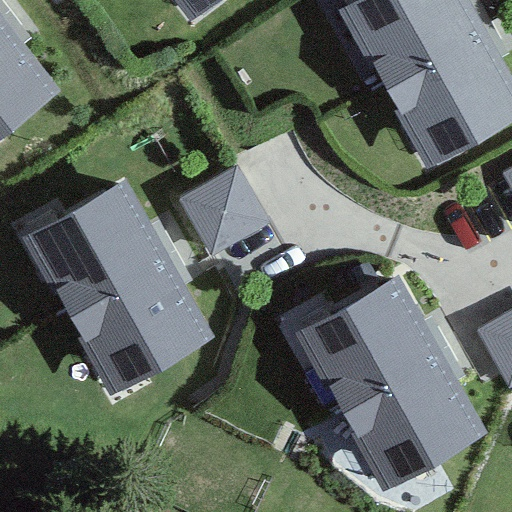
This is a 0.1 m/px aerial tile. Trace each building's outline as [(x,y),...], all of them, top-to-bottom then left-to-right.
[(245,0),(193,0),(212,25),(245,0)] [(511,143),(511,77),(465,0),(417,0),(362,33),(450,181),(511,143)] [(0,147),(64,101),(0,15),(0,147)] [(277,249),(247,192),(199,217),(229,275),(277,249)] [(217,355),(140,202),(44,249),(122,403),(217,355)] [(495,449),(411,299),(318,351),(403,501),(495,449)] [(511,334),(494,344),(511,377),(511,334)]
